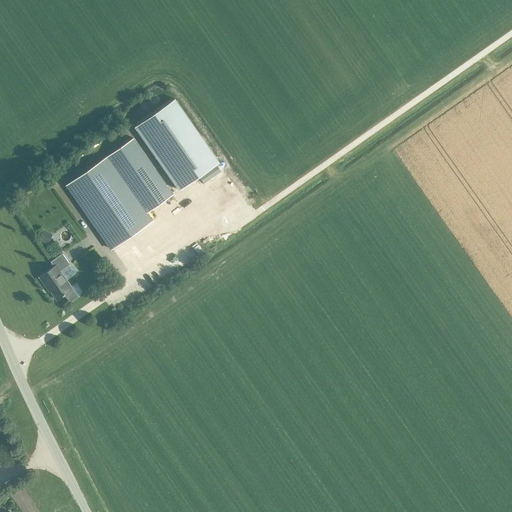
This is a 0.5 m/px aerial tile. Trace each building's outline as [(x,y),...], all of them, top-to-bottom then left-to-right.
[(179,190),(219,163),(175,99),(135,127),(179,190)] [(133,138),(67,185),(112,249),(152,221),(146,213),(173,195),(133,138)] [(51,234),(43,231),(39,241),(47,244),(51,234)] [(149,246),(140,252),(143,258),(153,252),(149,246)] [(70,264),(62,253),(50,262),(54,267),(39,277),(46,287),(47,286),(57,300),(65,294),(64,292),(71,288),(72,289),(73,289),(60,271),(70,264)]
